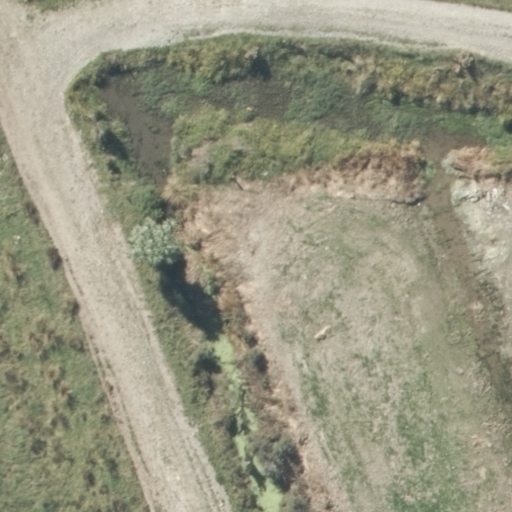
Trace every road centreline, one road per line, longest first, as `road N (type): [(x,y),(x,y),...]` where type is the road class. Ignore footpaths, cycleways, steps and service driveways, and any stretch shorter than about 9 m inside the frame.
road 1 (track): [(173,0),(10,42),(186,511)]
road 2 (track): [(511,23),(357,0)]
